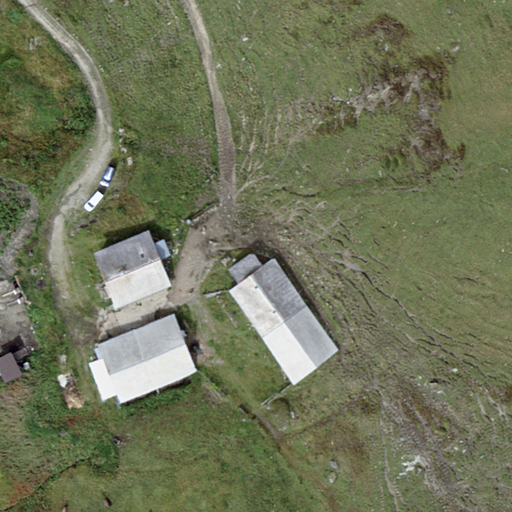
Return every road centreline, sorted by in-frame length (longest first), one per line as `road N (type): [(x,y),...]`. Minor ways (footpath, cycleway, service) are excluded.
road 1 (track): [(185,301),(97,318),(83,314),(63,284),(60,239),(99,170),(106,109),(82,55),(27,0)]
road 2 (track): [(185,301),(228,188),(225,137),(186,0)]
